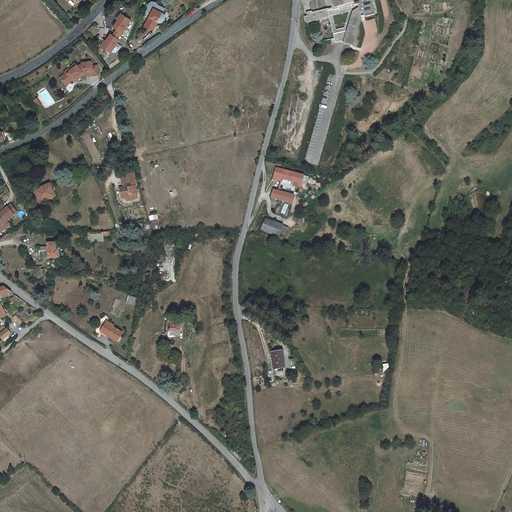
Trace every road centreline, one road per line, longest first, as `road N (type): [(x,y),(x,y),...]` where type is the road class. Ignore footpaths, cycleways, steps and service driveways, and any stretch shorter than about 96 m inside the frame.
road 1 (unclassified): [(263,494),(236,302),(285,83),(295,0)]
road 2 (unclassified): [(47,311),(154,387),(227,450),(263,494)]
road 3 (unclassified): [(0,149),(43,130),(217,0)]
road 4 (tertiary): [(106,0),(52,51),(0,80)]
